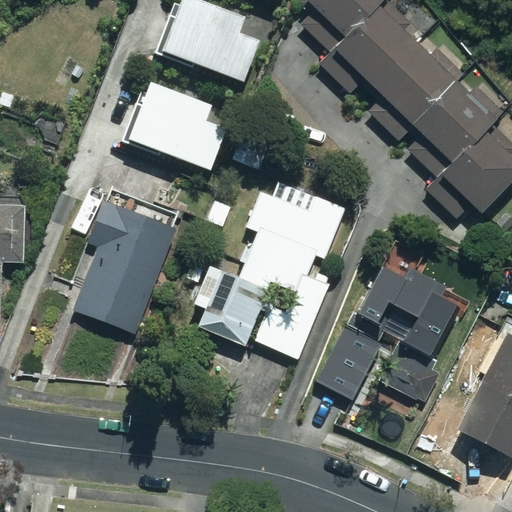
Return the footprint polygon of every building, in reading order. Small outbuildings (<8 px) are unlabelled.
[(245,16),(197,0),(175,0),(158,53),(245,82),(258,41),(238,34),(245,16)] [(305,0),(314,8),(299,23),(330,53),(318,66),(349,96),(360,85),(376,100),(366,110),(399,143),(410,132),(417,139),(407,149),(435,177),(423,190),(455,222),(467,209),(477,219),(511,183),(511,144),(505,137),(498,144),(490,136),(508,117),(475,84),(467,92),(458,84),(466,75),(436,44),(427,53),(409,35),(417,27),(401,11),(392,20),(378,6),(383,0),(305,0)] [(209,106),(150,83),(128,139),(210,171),(226,131),(203,122),(209,106)] [(235,141),(229,162),(260,171),(266,150),(235,141)] [(239,276),(207,265),(194,307),(203,310),(197,329),(247,347),(251,339),(299,361),(331,285),(309,275),(318,255),(324,258),(347,209),(281,179),(273,197),(261,192),(244,228),(258,235),(239,276)] [(0,325),(1,326),(4,263),(24,265),(28,197),(0,195),(0,325)] [(174,229),(103,203),(88,242),(98,246),(73,314),(135,336),(174,229)] [(426,383),(464,308),(400,273),(398,273),(397,273),(395,273),(394,273),(392,273),(391,273),(389,273),(388,273),(386,274),(385,274),(383,275),(382,275),(380,276),(379,276),(378,277),(376,277),(375,278),(374,279),(372,280),(371,281),(370,282),(369,282),(368,283),(366,284),(365,286),(364,287),(326,361),(363,380),(382,344),(380,343),(396,311),(408,318),(385,362),(426,383)] [(511,456),(511,335),(506,333),(455,431),(511,459),(511,456)]
